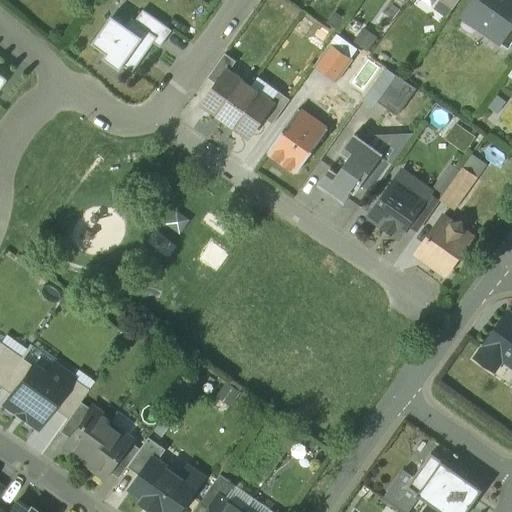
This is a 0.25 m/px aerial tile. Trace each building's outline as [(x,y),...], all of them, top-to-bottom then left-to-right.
[(511,0),(473,0),(465,12),(502,38),(511,24),(511,0)] [(147,9),(139,19),(160,33),(156,39),(163,43),(174,27),(147,9)] [(132,21),(117,11),(95,41),(110,51),(106,57),(124,69),(128,64),(135,69),(156,39),(160,33),(139,19),(136,16),(132,21)] [(511,24),(502,38),(511,44),(511,42),(511,24)] [(355,56),(332,40),(316,63),(339,79),(355,56)] [(227,50),(210,74),(220,81),(220,82),(231,67),(232,68),(239,58),(227,50)] [(231,67),(220,82),(220,81),(205,102),(228,118),(253,83),(232,68),(231,67)] [(418,86),(399,71),(380,98),(400,112),(418,86)] [(253,83),(228,118),(251,134),(265,114),(265,113),(275,99),(274,98),(253,83)] [(275,99),(265,113),(265,114),(275,120),(292,96),(281,88),(274,98),(275,99)] [(330,127),(300,106),(270,148),(300,169),(330,127)] [(385,150),(357,130),(343,150),(351,155),(341,169),(333,164),(323,178),(335,187),(333,190),(346,200),(361,180),(363,181),(384,153),(385,150)] [(384,153),(363,181),(374,189),(394,160),(384,153)] [(464,165),(443,194),(456,203),(477,174),(464,165)] [(399,174),(371,213),(401,234),(411,220),(428,195),(426,194),(399,174)] [(428,195),(411,220),(420,227),(441,197),(430,189),(426,194),(428,195)] [(444,213),(419,249),(448,270),(474,234),(464,227),(463,219),(454,220),(444,213)] [(511,308),(510,308),(485,342),(511,360),(511,308)] [(0,380),(18,354),(0,341),(0,380)] [(18,354),(0,380),(0,385),(9,391),(30,362),(18,354)] [(43,372),(30,362),(9,391),(3,400),(35,423),(49,404),(70,375),(50,361),(43,372)] [(86,386),(70,375),(49,404),(66,415),(77,398),(86,386)] [(245,392),(233,384),(224,398),(236,406),(245,392)] [(66,415),(56,428),(66,435),(87,405),(77,398),(66,415)] [(66,435),(62,441),(85,457),(111,420),(88,404),(87,405),(66,435)] [(111,420),(85,457),(108,473),(112,467),(133,438),(134,436),(111,420)] [(143,445),(130,463),(143,472),(156,454),(160,457),(168,446),(151,433),(143,445)] [(133,438),(112,467),(122,474),(130,463),(143,445),(133,438)] [(433,448),(408,482),(419,490),(444,456),(433,448)] [(160,457),(156,454),(143,472),(134,485),(147,494),(144,497),(161,509),(163,506),(171,511),(178,511),(198,484),(160,457)] [(465,511),(485,485),(444,456),(419,490),(418,492),(420,494),(422,492),(431,498),(449,511),(465,511)] [(223,470),(202,499),(212,506),(222,491),(228,495),(239,481),(223,470)] [(419,490),(408,482),(396,500),(412,511),(421,511),(431,498),(422,492),(420,494),(418,492),(419,490)] [(212,506),(207,511),(241,511),(245,507),(228,495),(222,491),(212,506)] [(24,508),(12,499),(5,510),(3,511),(40,511),(32,506),(31,507),(28,504),(24,508)]
